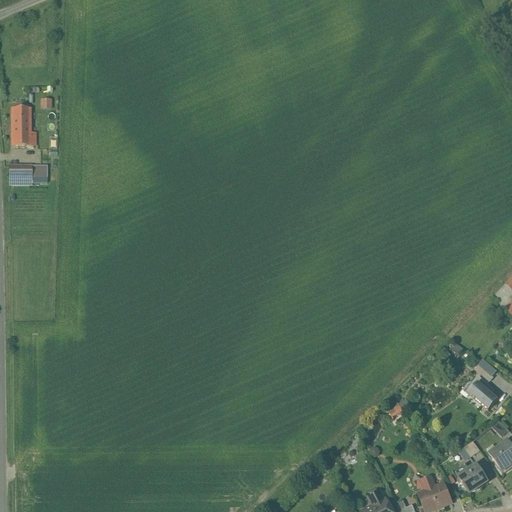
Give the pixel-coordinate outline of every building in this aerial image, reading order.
[(55,108),(55,99),(43,98),(43,108),(55,108)] [(11,110),(11,147),(35,147),(35,134),(30,134),(30,110),(11,110)] [(47,167),(9,167),(9,186),(32,187),(32,184),(47,184),(47,167)] [(511,292),(506,287),(493,300),(504,310),(511,302),(511,292)] [(497,372),(483,361),(478,366),(485,372),(492,378),(497,372)] [(485,372),(478,366),(474,371),(481,377),(485,372)] [(492,378),(485,372),(481,377),(489,384),(493,379),(492,378)] [(494,392),(478,378),(475,382),(491,396),(494,392)] [(491,396),(475,382),(469,388),(472,390),(468,395),(488,413),(498,401),(491,396)] [(406,401),(399,405),(402,411),(410,407),(406,401)] [(389,414),(392,419),(400,413),(397,408),(389,414)] [(509,433),(499,423),(491,429),(501,438),(509,433)] [(462,450),(468,457),(469,459),(479,452),(472,443),(462,450)] [(511,449),(507,443),(490,456),(502,473),(511,466),(511,449)] [(468,457),(462,450),(458,453),(463,460),(468,457)] [(477,466),(458,479),(469,495),(480,488),(480,487),(486,483),(487,483),(488,483),(477,466)] [(443,485),(418,495),(424,511),(433,511),(451,505),(443,485)] [(380,492),(367,498),(372,508),(362,511),(391,511),(386,500),(380,492)] [(406,509),(403,502),(395,505),(398,511),(406,509)]
